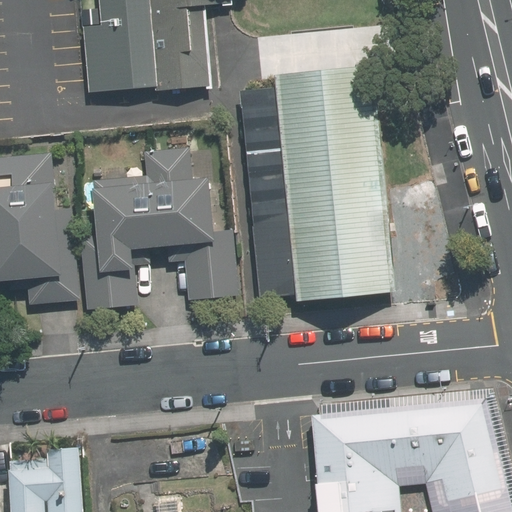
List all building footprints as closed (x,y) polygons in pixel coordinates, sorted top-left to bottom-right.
[(103,0),(106,25),(87,27),(93,92),(162,85),(162,93),(219,88),(211,4),(234,2),(233,0),(103,0)] [(295,291),(296,301),(398,290),(393,236),(413,234),(417,225),(411,217),(391,219),(375,65),(275,75),(276,87),(240,91),(261,294),(295,291)] [(83,234),(90,307),(138,302),(134,264),(187,259),(191,297),(243,292),(236,226),(217,228),(212,175),(196,177),(192,146),(147,151),(150,175),(100,180),(105,232),(83,234)] [(47,159),(0,163),(0,282),(30,280),(33,304),(81,299),(71,205),(52,207),(47,159)] [(322,511),(510,511),(484,404),(312,415),(322,511)] [(49,464),(7,468),(10,511),(87,511),(82,449),(48,453),(49,464)]
